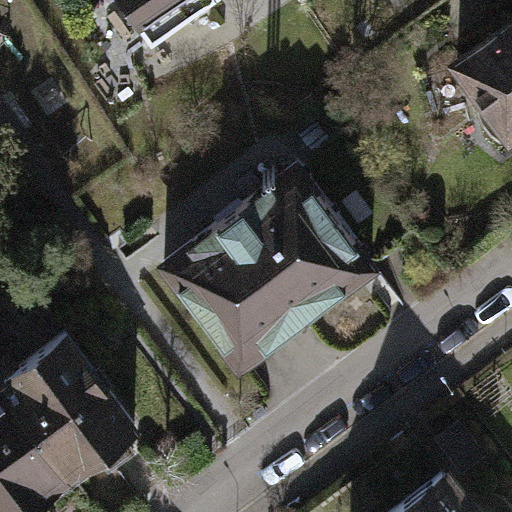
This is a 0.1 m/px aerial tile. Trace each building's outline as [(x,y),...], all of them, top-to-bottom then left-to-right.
[(115,0),(143,38),(196,0),(115,0)] [(502,138),(511,130),(511,21),(509,18),(456,57),(484,95),(475,102),(484,124),(502,138)] [(158,259),(232,359),(364,261),(289,161),(158,259)] [(6,353),(0,357),(0,382),(67,471),(99,446),(108,458),(134,438),(125,427),(132,422),(62,329),(14,365),(6,353)] [(37,494),(67,471),(0,382),(0,510),(1,511),(36,511),(46,505),(37,494)] [(476,511),(446,470),(387,511),(476,511)]
